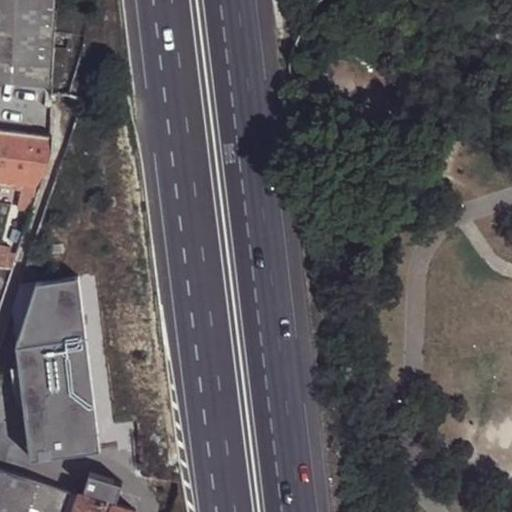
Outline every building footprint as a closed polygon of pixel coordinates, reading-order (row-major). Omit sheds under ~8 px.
[(0,0),(0,80),(50,87),(52,87),(56,0),(0,0)] [(53,137),(0,129),(0,179),(22,184),(21,193),(16,210),(32,213),(52,155),(53,137)] [(22,184),(0,179),(0,189),(21,193),(22,184)] [(18,256),(0,253),(0,266),(14,268),(18,256)] [(82,282),(39,284),(20,348),(30,460),(98,453),(82,282)] [(74,511),(80,496),(0,469),(0,511),(74,511)] [(120,486),(97,479),(92,494),(115,502),(120,486)] [(80,496),(74,511),(134,511),(136,510),(115,503),(114,508),(80,496)]
